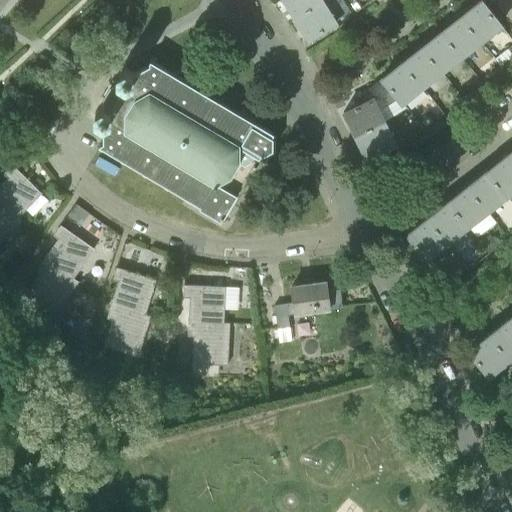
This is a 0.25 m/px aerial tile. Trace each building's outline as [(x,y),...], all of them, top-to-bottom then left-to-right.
[(322,0),(284,0),(295,17),(322,0)] [(322,0),(295,17),(308,39),(335,22),(350,13),(341,0),(322,0)] [(482,40),(501,25),(481,0),(480,0),(462,15),(482,40)] [(462,56),(482,40),(462,15),(442,30),(462,56)] [(442,71),(462,56),(442,30),(422,46),(442,71)] [(422,87),(442,71),(422,46),(402,62),(422,87)] [(118,73),(118,81),(112,85),(110,83),(101,99),(103,100),(103,107),(96,111),(96,119),(104,124),(103,143),(101,144),(100,146),(101,146),(99,149),(102,151),(104,148),(123,159),(121,163),(124,165),(126,161),(145,172),(143,176),(146,178),(148,174),(167,185),(165,189),(168,191),(170,187),(189,199),(187,202),(190,204),(192,201),(198,203),(199,203),(200,208),(221,220),(224,216),(224,217),(238,195),(237,194),(247,178),(249,180),(257,168),(254,166),(259,158),(262,154),(263,155),(273,150),(273,138),(272,137),(274,133),(254,121),(256,118),(242,109),(240,113),(221,102),(223,98),(220,96),(218,100),(199,89),(201,85),(198,83),(196,87),(177,75),(179,72),(176,70),(174,73),(155,62),(157,59),(154,57),(153,60),(151,60),(150,61),(150,65),(134,74),(126,69),(118,73)] [(402,62),(383,77),(402,102),(422,87),(402,62)] [(505,71),(504,69),(501,66),(491,74),(495,79),(505,71)] [(389,86),(383,78),(374,84),(376,87),(386,88),(389,86)] [(384,121),(373,98),(344,112),(355,135),(384,121)] [(424,128),(432,123),(428,118),(421,124),(424,128)] [(366,158),(394,144),(395,144),(384,121),(355,135),(366,158)] [(487,170),(507,195),(511,191),(511,161),(506,154),(487,170)] [(17,219),(42,193),(17,168),(0,185),(0,207),(19,226),(21,223),(17,219)] [(487,211),(507,195),(487,170),(467,185),(487,211)] [(467,226),(487,211),(467,185),(447,201),(467,226)] [(448,242),(467,226),(447,201),(428,216),(448,242)] [(0,207),(0,244),(19,226),(0,207)] [(428,216),(408,232),(407,232),(427,258),(448,242),(428,216)] [(66,228),(43,260),(48,264),(76,284),(78,282),(74,279),(95,249),(66,228)] [(489,253),(502,243),(497,236),(495,235),(493,237),(490,234),(480,241),(489,253)] [(48,264),(29,290),(25,296),(54,316),(76,284),(48,264)] [(146,314),(157,279),(122,269),(111,307),(116,308),(149,319),(150,315),(146,314)] [(340,289),(327,291),(326,280),(292,285),(295,302),(275,305),(278,328),(290,326),(288,314),(296,313),(296,314),(330,309),(329,309),(343,307),(340,289)] [(224,322),(226,286),(191,285),(189,324),(195,325),(230,326),(230,323),(224,322)] [(116,308),(114,314),(105,345),(138,355),(149,319),(116,308)] [(509,359),(511,356),(511,322),(509,318),(489,333),(509,359)] [(230,326),(195,325),(192,374),(219,375),(220,364),(228,365),(230,326)] [(489,333),(469,349),(489,374),(509,359),(489,333)]
